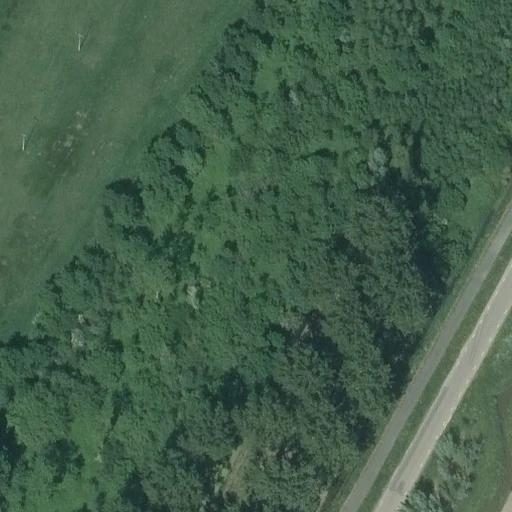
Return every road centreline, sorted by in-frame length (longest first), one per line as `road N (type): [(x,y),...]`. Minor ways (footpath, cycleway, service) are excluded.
road 1 (tertiary): [(386,511),(511,284)]
road 2 (track): [(472,511),(493,460),(476,371),(466,368)]
